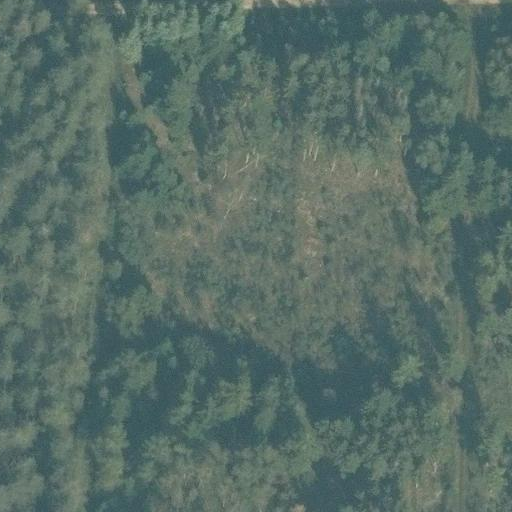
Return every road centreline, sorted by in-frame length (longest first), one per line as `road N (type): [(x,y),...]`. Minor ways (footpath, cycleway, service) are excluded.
road 1 (track): [(452,511),(460,0)]
road 2 (track): [(92,6),(65,511)]
road 3 (track): [(92,6),(293,0)]
